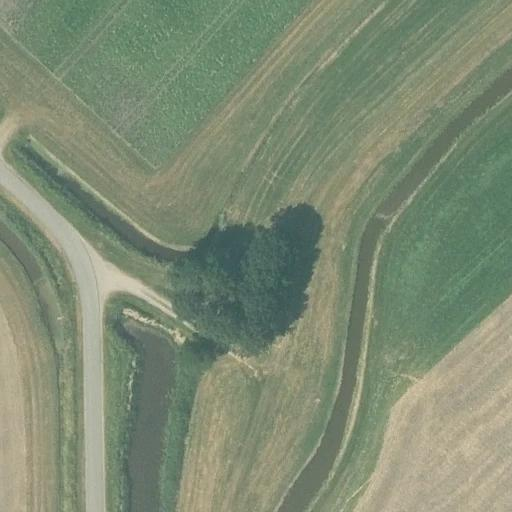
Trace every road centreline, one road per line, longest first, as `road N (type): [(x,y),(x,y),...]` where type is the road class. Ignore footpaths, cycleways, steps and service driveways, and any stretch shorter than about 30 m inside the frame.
road 1 (track): [(511,18),(355,161),(312,222),(273,361),(244,367)]
road 2 (unclassified): [(92,511),(91,285),(0,176)]
road 3 (track): [(229,511),(263,403),(242,363),(127,285),(91,285)]
